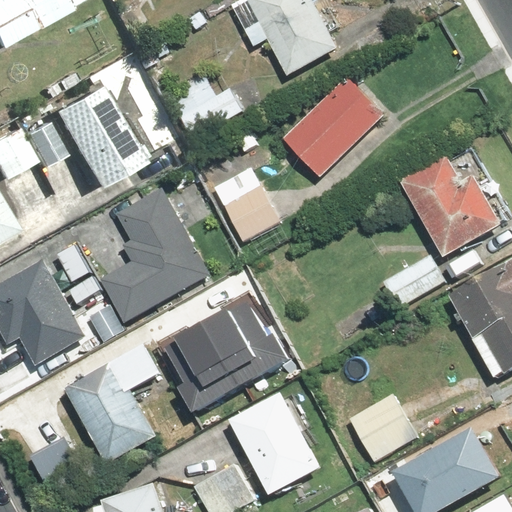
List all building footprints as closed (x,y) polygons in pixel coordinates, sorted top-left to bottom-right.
[(0,0),(0,46),(1,49),(87,0),(0,0)] [(252,0),(240,7),(263,50),(276,43),(296,80),(349,51),(322,2),(325,0),(252,0)] [(210,75),(173,97),(200,144),(252,114),(238,91),(224,99),(210,75)] [(393,116),(355,78),(292,142),(330,179),(393,116)] [(102,85),(54,114),(98,188),(146,160),(102,85)] [(48,121),(25,133),(45,169),(68,157),(48,121)] [(19,127),(0,137),(0,174),(4,181),(38,163),(19,127)] [(458,157),(410,184),(453,259),(511,225),(511,206),(480,150),(461,161),(458,157)] [(258,170),(220,190),(250,245),(287,225),(258,170)] [(141,264),(109,282),(133,324),(219,275),(170,190),(124,217),(138,242),(131,246),(141,264)] [(0,199),(0,238),(17,229),(0,199)] [(450,286),(435,258),(390,284),(405,311),(450,286)] [(51,264),(0,291),(0,320),(15,348),(28,340),(43,368),(98,338),(84,314),(105,302),(87,269),(61,283),(51,264)] [(511,265),(509,267),(510,270),(459,299),(504,380),(511,376),(511,265)] [(188,387),(201,411),(299,355),(285,330),(277,334),(258,301),(176,348),(196,382),(188,387)] [(122,361),(73,388),(120,470),(169,442),(142,394),(173,376),(158,348),(125,367),(122,361)] [(37,376),(27,358),(0,374),(0,385),(6,395),(37,376)] [(401,394),(356,420),(382,465),(427,439),(401,394)] [(291,395),(239,424),(281,499),(332,471),(291,395)] [(481,438),(408,479),(426,511),(464,511),(509,487),(481,438)] [(243,465),(201,490),(213,511),(244,511),(264,501),(243,465)] [(172,511),(164,486),(111,504),(114,511),(172,511)] [(511,511),(511,494),(511,493),(478,511),(511,511)]
